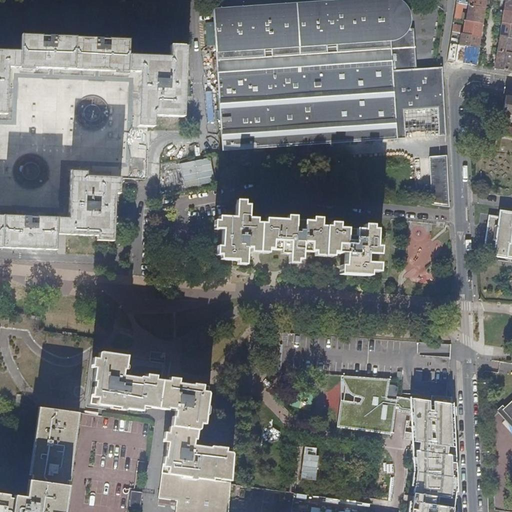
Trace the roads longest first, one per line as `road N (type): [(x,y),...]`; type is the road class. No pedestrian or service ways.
road 1 (residential): [(0,256),(98,264),(133,246),(159,143),(200,138),(192,0)]
road 2 (residential): [(176,250),(182,203),(280,185),(336,206),(458,217)]
road 3 (residential): [(458,217),(471,511)]
road 4 (residential): [(511,84),(452,74),(458,217)]
road 5 (tertiary): [(0,12),(135,0)]
